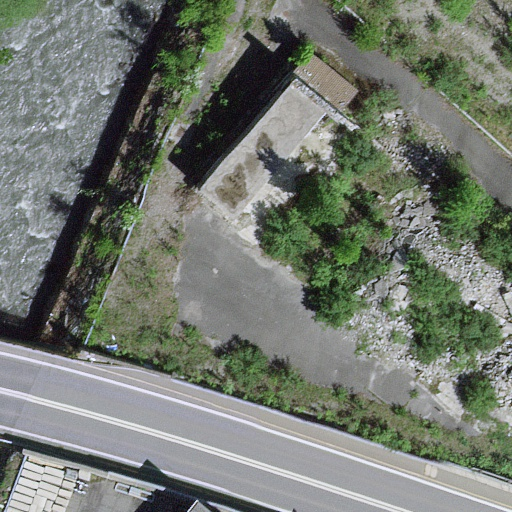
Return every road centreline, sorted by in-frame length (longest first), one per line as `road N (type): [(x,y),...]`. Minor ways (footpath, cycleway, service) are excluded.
road 1 (trunk): [(407,511),(0,388)]
road 2 (residential): [(243,0),(151,243)]
